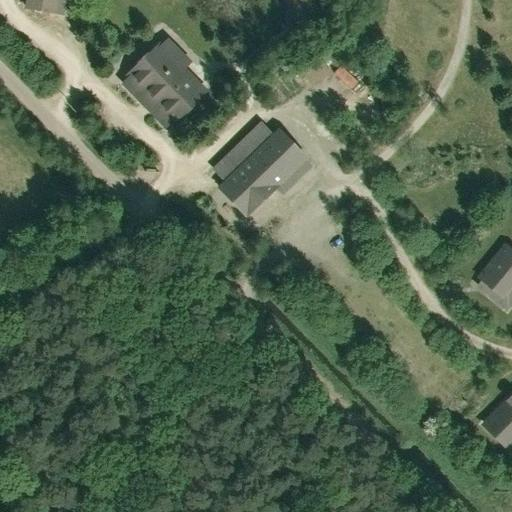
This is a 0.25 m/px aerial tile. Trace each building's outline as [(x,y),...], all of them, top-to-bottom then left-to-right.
[(26,0),(25,8),(53,13),(55,0),(26,0)] [(325,22),(322,0),(295,0),(296,8),(298,25),(325,22)] [(158,50),(132,74),(173,116),(199,92),(158,50)] [(220,188),(245,214),(303,158),(278,132),(220,188)] [(480,277),(505,297),(511,288),(511,254),(504,248),(480,277)] [(359,325),(366,340),(376,335),(368,321),(359,325)] [(511,396),(495,414),(511,430),(511,396)]
